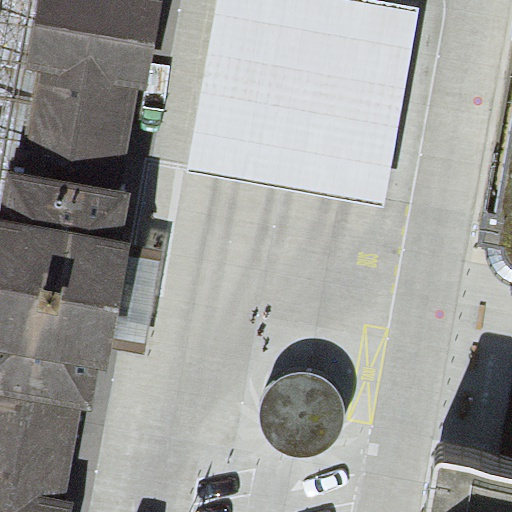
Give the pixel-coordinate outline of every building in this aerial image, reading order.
[(0,0),(0,223),(22,94),(30,48),(38,0),(0,0)] [(0,511),(69,511),(80,446),(108,293),(160,0),(38,0),(30,48),(22,94),(0,223),(0,511)] [(420,0),(214,0),(185,162),(383,199),(420,0)] [(511,44),(478,231),(498,233),(511,236),(511,237),(511,44)] [(275,448),(290,454),(307,456),(323,451),(336,442),(346,428),(350,412),(348,396),(341,381),(329,369),(314,363),(298,361),(282,366),(268,375),(259,389),(255,405),(257,421),(264,436),(275,448)] [(511,511),(511,471),(438,457),(428,511),(511,511)]
